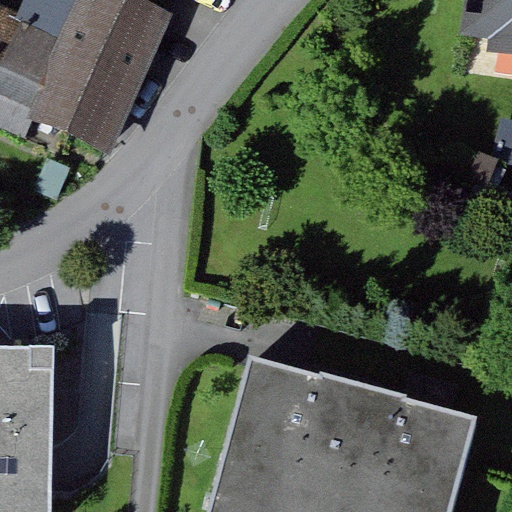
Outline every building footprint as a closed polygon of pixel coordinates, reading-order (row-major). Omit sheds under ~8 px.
[(188,25),(133,0),(51,0),(42,20),(0,0),(0,124),(35,141),(42,126),(124,163),(188,25)] [(511,0),(484,0),(478,45),(511,49),(511,0)] [(15,348),(53,348),(54,319),(16,319),(15,348)] [(67,360),(0,359),(0,511),(64,511),(65,474),(67,360)] [(463,511),(487,429),(263,367),(222,511),(463,511)]
